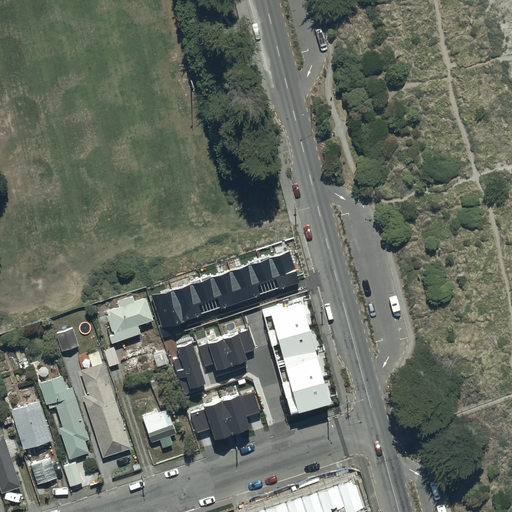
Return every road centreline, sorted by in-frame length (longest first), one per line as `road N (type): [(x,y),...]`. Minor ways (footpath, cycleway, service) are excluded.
road 1 (tertiary): [(265,0),(376,428)]
road 2 (residential): [(376,428),(125,511)]
